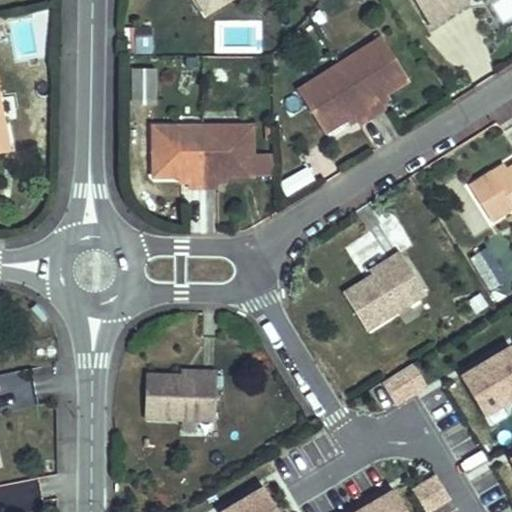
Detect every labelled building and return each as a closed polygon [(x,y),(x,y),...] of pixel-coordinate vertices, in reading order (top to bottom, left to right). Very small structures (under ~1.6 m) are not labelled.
[(196,0),(206,14),(228,0),(196,0)] [(466,0),(414,0),(431,26),(469,3),(466,0)] [(325,21),(319,11),(311,16),(317,26),(325,21)] [(8,37),(32,32),(29,18),(5,23),(8,37)] [(151,53),(151,28),(125,29),(125,54),(151,53)] [(386,96),(409,81),(382,37),(297,91),(325,134),(348,120),(354,116),(358,121),(359,124),(385,108),(383,105),(380,100),(386,96)] [(228,83),(229,69),(214,68),(213,82),(228,83)] [(154,100),(154,70),(134,69),(134,100),(154,100)] [(195,81),(195,70),(181,70),(181,81),(195,81)] [(383,105),(390,101),(386,96),(380,100),(383,105)] [(358,121),(354,116),(348,120),(351,125),(358,121)] [(253,154),(253,126),(153,127),(153,178),(181,178),(188,178),(188,184),(188,187),(219,187),(219,184),(218,177),(226,177),(254,177),(253,154)] [(275,176),(275,154),(259,154),(259,177),(275,176)] [(496,178),(508,170),(504,165),(492,173),(496,178)] [(511,167),(496,178),(492,173),(469,187),(491,222),(511,208),(511,167)] [(288,197),(314,182),(306,169),(281,184),(288,197)] [(426,294),(401,253),(387,262),(389,266),(373,276),(344,294),(367,331),(426,294)] [(373,276),(389,266),(387,262),(371,272),(373,276)] [(48,320),(37,306),(32,309),(43,324),(48,320)] [(511,400),(511,349),(511,347),(461,377),(484,417),(511,400)] [(393,406),(427,388),(414,362),(380,381),(393,406)] [(11,411),(38,406),(32,370),(4,375),(11,411)] [(215,421),(217,373),(200,373),(200,377),(181,376),(146,375),(145,419),(215,421)] [(407,488),(418,511),(426,511),(450,501),(437,474),(407,488)] [(278,511),(264,488),(223,511),(278,511)] [(406,511),(394,491),(358,511),(406,511)]
